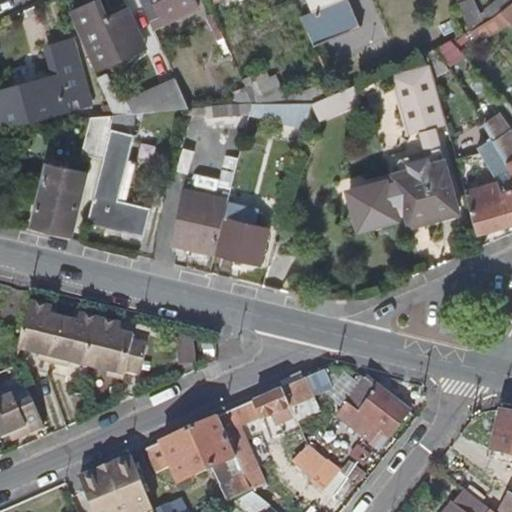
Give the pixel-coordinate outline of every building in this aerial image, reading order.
[(113,47),(139,36),(129,13),(111,21),(99,0),(88,0),(84,2),(88,9),(72,16),(98,73),(120,63),(113,47)] [(140,0),(149,21),(194,2),(193,0),(140,0)] [(303,21),(317,51),(361,33),(346,0),(308,0),(315,16),(303,21)] [(472,0),(455,0),(460,10),(475,4),(472,0)] [(460,10),(471,35),(491,23),(498,18),(511,6),(511,0),(500,0),(485,12),(487,14),(481,18),(475,4),(460,10)] [(511,6),(498,18),(511,30),(511,6)] [(232,56),(224,39),(214,16),(206,20),(215,43),(218,41),(227,58),(232,56)] [(146,51),(139,36),(113,47),(120,63),(146,51)] [(0,128),(22,126),(64,113),(63,102),(77,98),(87,95),(73,44),(47,51),(55,83),(0,97),(0,128)] [(451,46),(439,52),(447,65),(451,72),(466,61),(451,46)] [(439,52),(429,56),(432,68),(432,70),(447,65),(439,52)] [(409,228),(458,215),(435,132),(448,128),(432,70),(432,68),(392,78),(409,138),(419,135),(425,154),(399,161),(393,171),(397,185),(387,188),(386,183),(347,194),(357,231),(397,221),(396,217),(405,214),(409,228)] [(257,77),(254,72),(241,77),(247,91),(254,106),(270,106),(257,77)] [(268,72),(257,77),(270,106),(282,106),(313,107),(337,97),(332,85),(288,101),(278,77),(273,80),(268,72)] [(108,76),(97,81),(114,118),(133,116),(128,104),(127,102),(120,105),(108,76)] [(152,115),(188,111),(176,83),(128,104),(133,116),(152,115)] [(377,85),(365,89),(366,95),(372,93),(372,91),(378,89),(377,85)] [(361,100),(356,88),(337,97),(313,107),(318,118),(316,119),(319,127),(327,123),(326,120),(357,107),(358,110),(366,106),(363,99),(361,100)] [(243,106),(254,106),(247,91),(238,95),(243,106)] [(87,95),(77,98),(81,112),(91,109),(87,95)] [(251,115),(254,106),(243,106),(237,106),(214,109),(189,111),(187,118),(207,116),(208,123),(250,119),(251,115)] [(270,106),(254,106),(251,115),(250,119),(306,132),(313,107),(282,106),(270,106)] [(134,139),(133,116),(114,118),(110,133),(134,139)] [(110,133),(114,118),(91,120),(82,155),(104,160),(110,133)] [(494,144),(505,163),(511,158),(511,140),(498,119),(484,129),(494,144)] [(129,163),(134,139),(110,133),(104,160),(88,225),(145,240),(153,210),(127,204),(120,202),(129,163)] [(511,223),(511,175),(505,163),(494,144),(480,151),(482,156),(486,162),(495,179),(497,185),(511,223)] [(479,237),(511,228),(511,223),(497,185),(475,192),(469,167),(486,162),(482,156),(458,163),(479,237)] [(220,190),(232,193),(239,162),(227,159),(220,190)] [(135,165),(129,163),(120,202),(127,204),(135,165)] [(32,233),(72,243),(89,175),(50,166),(32,233)] [(173,246),(217,257),(231,199),(224,197),(222,204),(187,195),(173,246)] [(231,209),(227,223),(219,258),(262,269),(271,233),(256,230),(259,216),(231,209)] [(317,242),(320,304),(368,299),(365,263),(384,260),(382,239),(317,242)] [(52,309),(29,303),(18,352),(38,357),(38,362),(67,369),(69,364),(110,374),(108,379),(125,383),(127,373),(140,377),(148,347),(134,344),(135,338),(120,334),(121,326),(80,316),(79,324),(50,317),(52,309)] [(331,388),(325,375),(320,375),(283,392),(293,417),(297,427),(320,417),(314,401),(325,396),(333,392),(331,388)] [(348,404),(358,390),(347,381),(331,388),(333,392),(325,396),(342,412),(348,406),(348,404)] [(407,415),(364,382),(358,390),(348,404),(348,406),(342,412),(341,414),(344,417),(338,424),(370,450),(380,436),(387,441),(407,415)] [(0,439),(14,433),(30,426),(33,434),(47,428),(34,401),(29,390),(15,396),(0,402),(0,439)] [(293,417),(283,392),(219,420),(227,439),(240,433),(264,424),(266,428),(293,417)] [(500,511),(511,511),(511,417),(501,415),(492,453),(511,458),(511,495),(510,495),(500,511)] [(227,439),(219,420),(197,429),(148,451),(157,473),(171,467),(177,482),(210,468),(235,457),(227,439)] [(30,426),(14,433),(17,441),(33,434),(30,426)] [(240,433),(227,439),(235,457),(241,471),(251,495),(263,490),(253,466),(254,466),(240,433)] [(305,446),(303,440),(292,444),(294,451),(305,446)] [(366,472),(376,457),(358,445),(348,460),(366,472)] [(241,471),(235,457),(210,468),(222,491),(221,492),(231,509),(242,502),(250,497),(252,496),(251,495),(241,471)] [(153,511),(154,511),(130,458),(83,479),(97,511),(153,511)] [(351,467),(342,477),(359,490),(368,480),(351,467)] [(97,511),(83,479),(79,481),(92,511),(97,511)] [(488,511),(481,506),(465,494),(456,506),(463,511),(488,511)] [(265,511),(266,511),(250,497),(242,502),(227,511),(265,511)]
